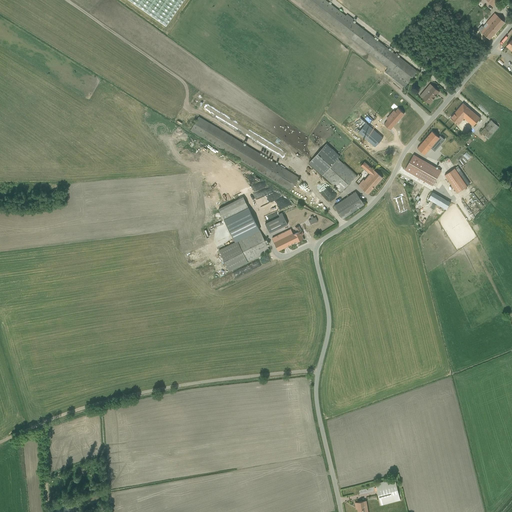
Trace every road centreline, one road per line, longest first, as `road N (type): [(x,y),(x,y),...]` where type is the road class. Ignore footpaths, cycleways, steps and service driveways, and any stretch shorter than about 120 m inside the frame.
road 1 (unclassified): [(318,370),(329,324),(316,248),(366,209),(421,130),(511,27)]
road 2 (unclassified): [(0,442),(102,400),(318,370)]
road 3 (unknown): [(453,94),(331,0)]
road 4 (unclassified): [(340,511),(316,401),(318,370)]
